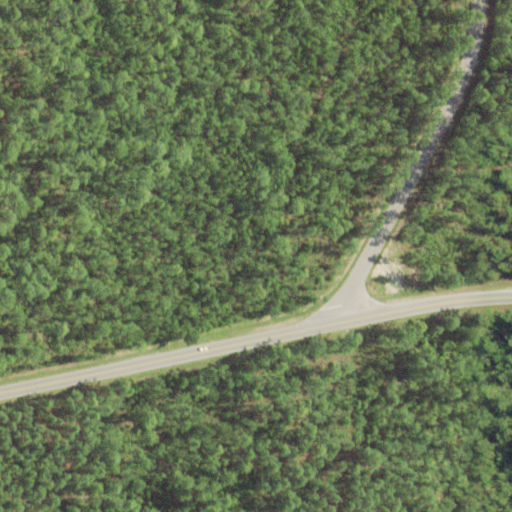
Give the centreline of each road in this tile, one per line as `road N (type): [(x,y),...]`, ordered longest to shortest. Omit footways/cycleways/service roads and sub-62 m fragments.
road 1 (tertiary): [(511,298),(421,306),(0,394)]
road 2 (tertiary): [(335,324),(459,95),(480,39),(482,0)]
